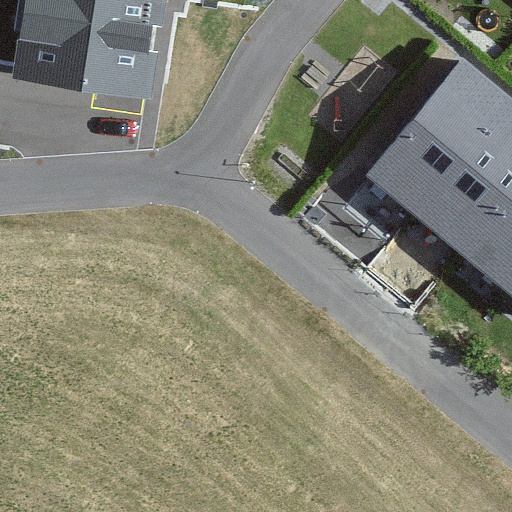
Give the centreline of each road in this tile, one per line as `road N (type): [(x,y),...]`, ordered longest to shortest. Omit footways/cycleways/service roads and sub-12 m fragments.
road 1 (residential): [(195,179),(235,202),(511,437)]
road 2 (residential): [(195,179),(260,59),(307,0)]
road 3 (residential): [(0,185),(195,179)]
